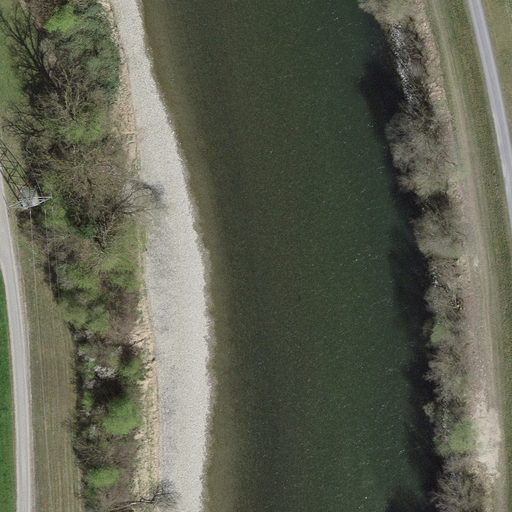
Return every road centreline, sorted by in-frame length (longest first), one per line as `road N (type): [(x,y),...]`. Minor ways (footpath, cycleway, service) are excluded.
road 1 (track): [(5,233),(24,438),(22,511)]
road 2 (track): [(472,0),(511,176)]
